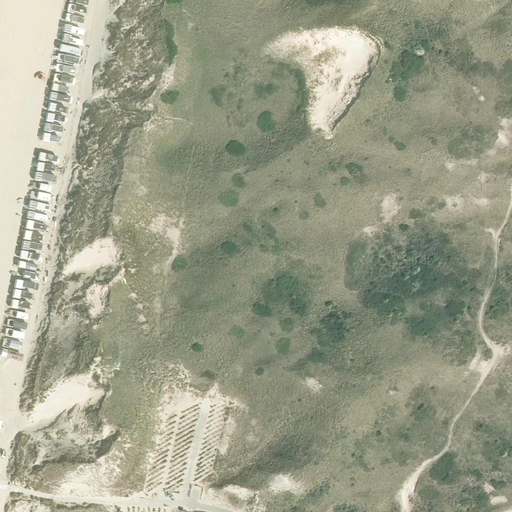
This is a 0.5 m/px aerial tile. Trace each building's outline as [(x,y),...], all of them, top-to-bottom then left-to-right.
[(65,0),(65,1),(64,5),(83,8),(85,1),(82,0),(65,0)] [(63,11),(62,14),(81,17),(83,10),(64,6),(63,11)] [(60,21),(60,25),(78,28),(80,21),(61,17),(60,21)] [(59,31),(59,34),(78,37),(79,30),(60,26),(59,31)] [(57,40),(57,43),(76,47),(78,39),(59,35),(57,40)] [(55,50),(55,53),(74,56),(75,49),(57,45),(55,50)] [(53,61),(53,64),(72,67),(74,60),(55,56),(53,61)] [(51,70),(50,73),(69,77),(71,69),(52,65),(51,70)] [(49,80),(48,83),(67,87),(69,79),(50,75),(49,80)] [(48,89),(47,92),(66,95),(68,88),(49,84),(48,89)] [(45,99),(45,102),(64,105),(65,98),(47,94),(45,99)] [(43,108),(43,112),(61,115),(63,108),(44,104),(43,108)] [(41,119),(40,122),(59,125),(61,118),(42,114),(41,119)] [(39,129),(39,132),(58,136),(59,128),(41,124),(39,129)] [(37,139),(36,142),(55,145),(57,138),(38,134),(37,139)] [(36,149),(35,152),(54,156),(56,148),(37,144),(36,149)] [(33,161),(32,164),(51,168),(53,160),(34,156),(33,161)] [(31,170),(31,173),(49,176),(51,169),(32,165),(31,170)] [(30,179),(29,182),(48,185),(50,178),(31,174),(30,179)] [(28,188),(28,192),(47,195),(49,188),(30,184),(28,188)] [(26,198),(25,201),(44,204),(46,197),(27,193),(26,198)] [(24,208),(23,211),(42,215),(44,207),(25,203),(24,208)] [(23,218),(22,221),(41,224),(43,217),(24,213),(23,218)] [(20,226),(20,230),(38,233),(40,226),(21,222),(20,226)] [(19,236),(18,240),(37,243),(39,236),(20,232),(19,236)] [(17,247),(16,250),(35,254),(37,246),(18,242),(17,247)] [(14,258),(14,261),(32,264),(34,257),(15,253),(14,258)] [(12,266),(12,270),(31,273),(32,266),(14,262),(12,266)] [(11,276),(11,280),(30,283),(31,276),(12,272),(11,276)] [(9,286),(9,289),(28,293),(29,285),(10,281),(9,286)] [(7,296),(7,300),(25,303),(27,296),(8,292),(7,296)] [(5,305),(4,308),(23,312),(25,304),(6,300),(5,305)] [(3,315),(2,319),(21,322),(23,315),(4,311),(3,315)] [(1,325),(0,329),(19,332),(21,325),(2,321),(1,325)] [(0,332),(0,339),(17,342),(19,335),(0,331),(0,332)] [(0,350),(14,353),(16,346),(0,342),(0,350)]
